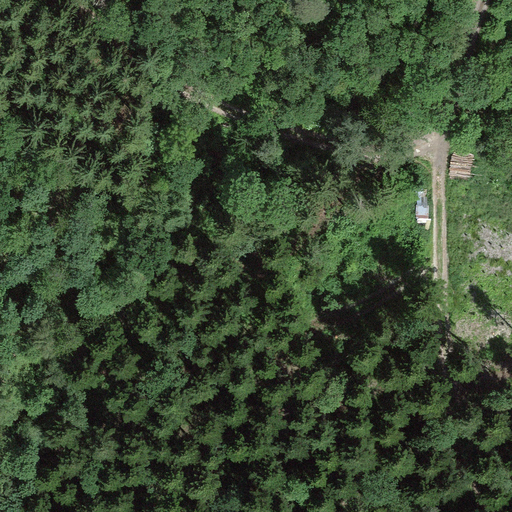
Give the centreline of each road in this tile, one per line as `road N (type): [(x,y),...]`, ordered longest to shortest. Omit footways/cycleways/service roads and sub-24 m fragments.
road 1 (track): [(17,0),(277,147),(329,157),(437,139)]
road 2 (track): [(437,139),(454,425),(511,491)]
road 3 (track): [(437,139),(488,0)]
